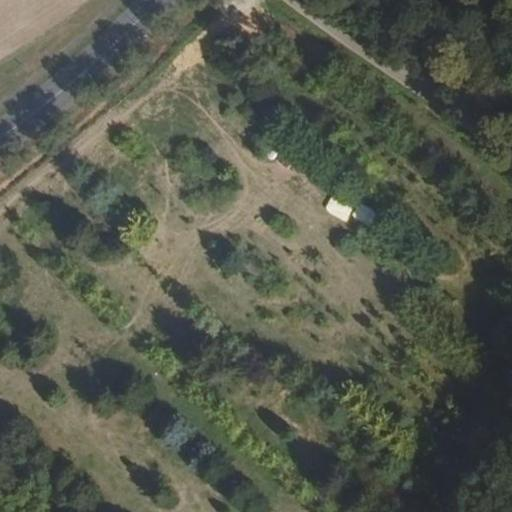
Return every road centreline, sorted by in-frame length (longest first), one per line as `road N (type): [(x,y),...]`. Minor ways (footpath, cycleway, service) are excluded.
road 1 (unclassified): [(302,0),(511,158)]
road 2 (primary): [(0,137),(147,0)]
